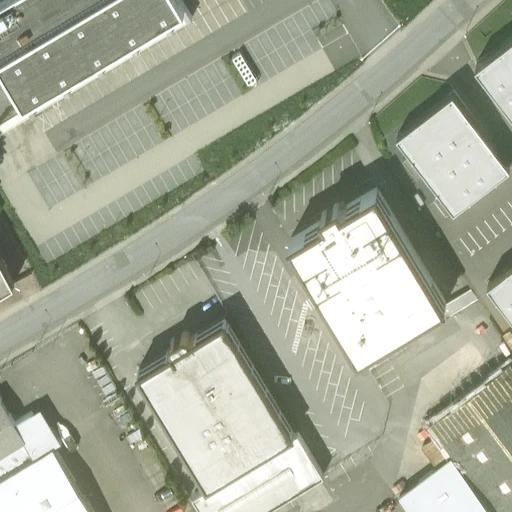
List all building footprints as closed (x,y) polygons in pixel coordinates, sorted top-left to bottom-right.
[(0,0),(0,131),(192,18),(181,0),(0,0)] [(511,34),(476,62),(511,108),(511,34)] [(453,89),(397,132),(412,151),(403,157),(417,176),(426,169),(455,207),(510,164),(453,89)] [(320,220),(290,238),(359,354),(446,302),(377,186),(347,204),(347,205),(342,208),(339,202),(322,212),(326,218),(320,221),(320,220)] [(0,290),(15,282),(0,254),(0,290)] [(511,260),(488,279),(511,309),(511,260)] [(169,352),(139,370),(208,486),(194,494),(204,511),(261,511),(324,474),(226,318),(196,336),(191,340),(189,336),(185,335),(173,342),(172,346),(174,350),(169,352)] [(511,511),(511,362),(511,363),(510,362),(430,422),(438,433),(422,446),(437,465),(399,494),(412,511),(511,511)] [(15,420),(0,394),(0,511),(92,511),(54,447),(53,447),(32,411),(15,420)]
